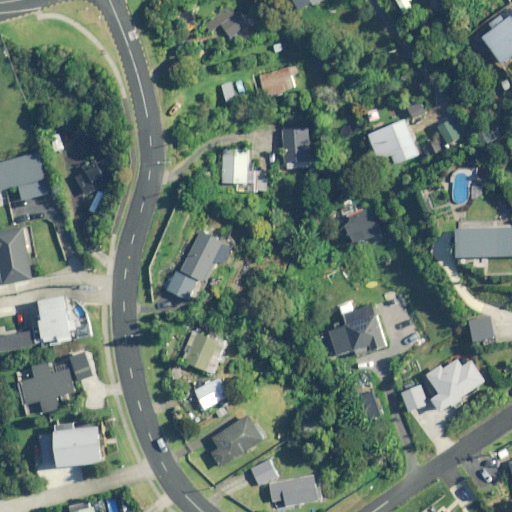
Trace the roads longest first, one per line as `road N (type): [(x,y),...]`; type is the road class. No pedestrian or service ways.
road 1 (residential): [(110,0),(151,124),(152,171),(126,272),(133,375),(163,465),(203,511)]
road 2 (residential): [(372,511),(511,415)]
